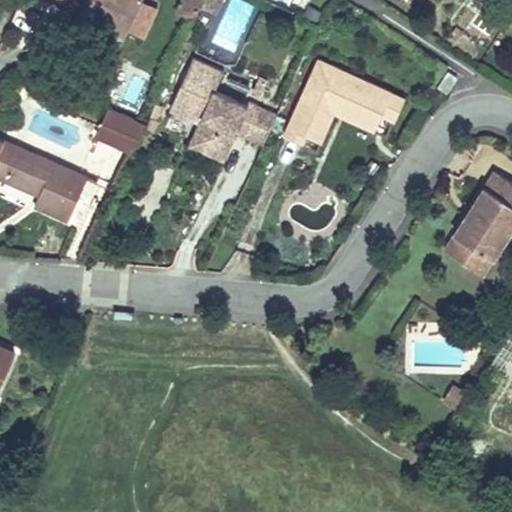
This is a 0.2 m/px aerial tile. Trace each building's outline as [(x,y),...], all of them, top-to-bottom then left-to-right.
[(45,0),(127,37),(128,33),(142,3),(143,0),(45,0)] [(194,18),(202,0),(177,0),(174,9),(194,18)] [(221,0),(204,0),(199,13),(213,19),(221,0)] [(240,44),(254,6),(237,0),(233,0),(220,36),(240,44)] [(158,10),(142,3),(128,33),(144,40),(158,10)] [(223,74),(193,60),(173,107),(198,117),(200,113),(204,115),(200,125),(193,141),(203,146),(201,151),(225,162),(237,134),(264,146),(277,115),(249,102),(247,107),(215,93),(223,74)] [(391,94),(318,61),(283,137),(302,145),(305,137),(320,144),(334,114),(337,108),(377,126),(381,116),(391,94)] [(457,77),(448,71),(437,86),(446,93),(457,77)] [(404,100),(391,94),(381,116),(394,122),(404,100)] [(198,117),(173,107),(170,112),(200,125),(204,115),(200,113),(198,117)] [(337,108),(334,114),(374,132),(377,126),(337,108)] [(143,128),(107,111),(95,139),(131,155),(143,128)] [(90,179),(0,139),(0,176),(40,194),(33,209),(69,225),(90,179)] [(203,146),(193,141),(190,147),(201,151),(203,146)] [(511,183),(493,171),(470,209),(473,211),(469,217),(466,215),(453,234),(472,247),(462,262),(481,275),(511,225),(511,183)] [(472,247),(453,234),(443,250),(462,262),(472,247)] [(511,339),(507,335),(491,355),(503,364),(511,353),(511,339)] [(0,344),(0,389),(16,352),(0,344)] [(468,393),(455,385),(445,400),(458,408),(468,393)]
